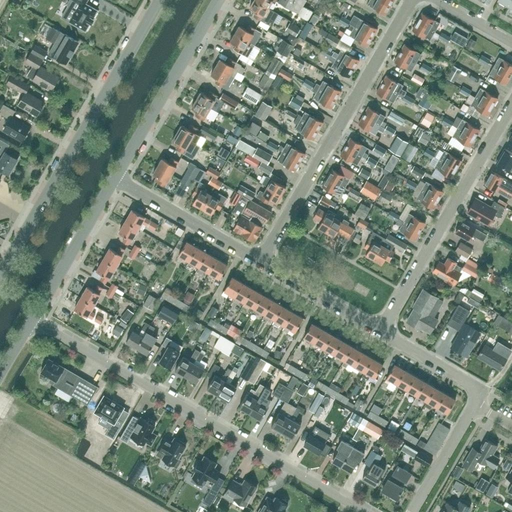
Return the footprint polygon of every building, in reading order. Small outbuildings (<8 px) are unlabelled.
[(86,4),(87,0),(70,0),(67,5),(76,10),(69,22),(78,27),(79,29),(82,31),(85,31),(86,31),(90,23),(91,24),(94,19),(93,18),(97,11),(98,10),(97,10),(86,4)] [(254,0),(250,8),(256,12),(254,17),(267,24),(268,22),(269,20),(274,22),(278,14),(274,11),(269,9),(254,0)] [(269,9),(274,1),(273,0),(254,0),(269,9)] [(298,14),(303,7),(291,0),(279,0),(278,2),(298,14)] [(385,15),(390,6),(379,0),(369,0),(367,5),(385,15)] [(349,13),(353,7),(344,1),(340,8),(349,13)] [(298,14),(298,15),(307,21),(312,12),(303,7),(298,14)] [(418,22),(435,32),(440,23),(423,13),(418,22)] [(313,15),(309,21),(315,24),(318,18),(313,15)] [(342,16),(338,22),(343,24),(346,19),(342,16)] [(372,38),(378,29),(359,18),(356,23),(353,21),(351,25),(372,38)] [(285,30),(296,37),(301,29),(290,22),(285,30)] [(430,41),(435,32),(418,22),(412,31),(430,41)] [(240,26),(235,34),(250,42),(254,45),(261,32),(257,30),(249,25),(246,29),(245,29),(240,26)] [(367,47),(372,38),(351,25),(349,29),(352,30),(349,36),(367,47)] [(77,41),(65,34),(52,26),(46,38),(58,45),(52,55),(67,64),(74,51),(72,50),(77,41)] [(340,39),(329,33),(321,28),(318,33),(326,37),(324,41),(336,47),(340,39)] [(455,32),(450,39),(462,47),(467,39),(455,32)] [(235,34),(230,41),(236,45),(237,45),(234,50),(241,54),(239,58),(251,65),(253,61),(261,49),(255,45),(254,45),(250,42),(235,34)] [(472,39),(466,48),(470,51),(476,42),(472,39)] [(278,52),(287,57),(294,46),(283,40),(280,45),(281,46),(278,52)] [(400,53),(416,63),(421,54),(405,44),(400,53)] [(32,53),(43,60),(47,52),(36,46),(32,53)] [(324,47),(320,53),(325,56),(328,50),(324,47)] [(296,48),(292,53),(298,57),(301,51),(296,48)] [(354,69),(360,60),(341,49),(338,54),(334,52),(332,56),(333,57),(354,69)] [(39,66),(43,60),(32,53),(26,63),(32,67),(27,76),(33,79),(51,90),(59,77),(39,66)] [(411,72),(416,63),(400,53),(394,62),(411,72)] [(216,67),(234,78),(238,72),(242,74),(245,69),(241,66),(242,65),(229,57),(226,62),(220,59),(216,67)] [(278,74),(281,68),(284,63),(274,57),(265,73),(275,79),(278,74)] [(304,65),(299,62),(291,57),(287,63),(301,71),(304,65)] [(349,78),(354,69),(333,57),(330,60),(334,62),(331,67),(349,78)] [(511,75),(511,73),(511,64),(499,57),(494,66),(511,75)] [(327,65),(320,61),(317,67),(324,71),(327,65)] [(454,82),(461,69),(454,65),(447,78),(454,82)] [(505,84),(511,75),(494,66),(489,74),(505,84)] [(227,90),(234,78),(216,67),(211,75),(218,78),(215,83),(227,90)] [(290,81),(293,75),(281,68),(278,74),(290,81)] [(268,91),(275,79),(265,73),(258,86),(268,91)] [(415,73),(412,79),(421,85),(425,79),(415,73)] [(23,94),(17,105),(37,116),(44,102),(27,92),(30,86),(11,75),(6,84),(23,94)] [(398,94),(402,96),(404,92),(401,90),(404,85),(387,76),(382,84),(398,94)] [(306,79),(302,84),(307,87),(310,81),(306,79)] [(336,100),(341,91),(323,81),(320,86),(316,83),(314,87),(336,100)] [(393,103),(398,94),(382,84),(377,93),(393,103)] [(248,86),(242,96),(257,104),(262,95),(248,86)] [(48,96),(50,91),(41,87),(39,92),(48,96)] [(331,109),(336,100),(314,87),(312,91),(316,93),(313,98),(331,109)] [(493,107),(498,98),(480,88),(475,97),(493,107)] [(201,92),(196,100),(211,109),(215,111),(217,112),(218,113),(224,103),(219,100),(217,98),(218,96),(210,91),(208,96),(207,95),(201,92)] [(427,109),(434,97),(425,92),(418,104),(427,109)] [(223,93),(219,100),(224,103),(235,110),(239,103),(223,93)] [(300,110),(304,103),(302,102),(295,98),(293,97),(289,103),(300,110)] [(488,116),(493,107),(475,97),(470,105),(488,116)] [(433,110),(438,102),(434,99),(429,108),(433,110)] [(442,110),(448,102),(444,99),(437,107),(442,110)] [(196,100),(192,108),(198,111),(198,112),(196,116),(204,121),(206,116),(207,116),(213,120),(218,113),(217,112),(215,111),(211,109),(196,100)] [(263,101),(255,114),(265,120),(272,107),(263,101)] [(12,117),(13,116),(16,111),(4,104),(3,105),(0,102),(0,109),(0,110),(0,113),(9,119),(3,130),(22,141),(30,128),(12,117)] [(460,109),(466,113),(470,107),(464,103),(460,109)] [(386,123),(383,121),(385,116),(369,107),(364,115),(380,125),(384,127),(386,123)] [(391,111),(388,117),(391,119),(401,125),(405,119),(394,113),(391,111)] [(318,131),(323,122),(305,112),(302,117),(298,115),(296,118),(318,131)] [(428,112),(421,123),(428,127),(435,116),(428,112)] [(380,125),(364,115),(359,124),(375,134),(378,129),(383,132),(384,131),(385,128),(384,127),(380,125)] [(313,140),(318,131),(296,118),(294,122),(298,125),(295,129),(313,140)] [(475,138),(480,129),(462,119),(457,128),(475,138)] [(253,121),(247,130),(256,135),(261,126),(253,121)] [(177,133),(196,144),(201,136),(197,133),(199,129),(191,125),(188,129),(182,125),(177,133)] [(199,131),(215,140),(218,134),(203,125),(199,131)] [(451,128),(447,134),(470,147),(475,138),(457,128),(452,125),(451,128)] [(257,136),(266,142),(269,136),(260,131),(257,136)] [(419,140),(426,144),(430,136),(423,132),(419,140)] [(196,144),(177,133),(172,141),(179,145),(177,149),(184,153),(186,149),(191,152),(196,144)] [(239,140),(229,134),(227,139),(236,145),(239,140)] [(345,147),(362,157),(366,159),(368,155),(365,153),(367,148),(351,138),(345,147)] [(397,138),(390,151),(401,157),(408,144),(397,138)] [(260,161),(262,162),(268,165),(273,156),(258,147),(256,149),(241,140),(237,147),(254,157),(260,160),(260,161)] [(300,162),(305,154),(287,143),(284,148),(280,145),(278,150),(282,152),(300,162)] [(376,144),(373,150),(383,156),(387,150),(376,144)] [(403,158),(406,160),(414,146),(410,144),(402,157),(403,158)] [(357,165),(362,157),(345,147),(340,155),(357,165)] [(224,148),(219,156),(226,160),(230,152),(224,148)] [(511,152),(505,148),(496,163),(511,172),(511,170),(511,152)] [(457,169),(462,160),(444,150),(439,159),(457,169)] [(17,159),(6,152),(2,159),(0,157),(0,180),(1,180),(0,179),(0,173),(2,170),(9,174),(17,159)] [(295,171),(300,162),(282,152),(277,160),(295,171)] [(254,157),(250,163),(256,167),(260,160),(254,157)] [(172,174),(179,162),(172,158),(169,162),(162,158),(158,166),(172,174)] [(451,178),(457,169),(439,159),(434,168),(451,178)] [(273,168),(268,165),(262,162),(258,168),(270,175),(273,168)] [(194,180),(200,168),(190,163),(188,167),(189,168),(182,180),(190,185),(194,180)] [(387,164),(384,168),(391,172),(393,167),(389,165),(387,164)] [(165,187),(172,174),(158,166),(153,174),(160,178),(157,182),(165,187)] [(209,166),(206,171),(206,172),(216,178),(220,172),(209,166)] [(411,172),(422,178),(425,172),(415,166),(411,172)] [(194,180),(200,183),(206,172),(206,171),(200,168),(194,180)] [(362,168),(358,175),(367,180),(371,173),(362,168)] [(327,178),(345,188),(350,179),(332,169),(327,178)] [(511,182),(504,178),(491,171),(484,184),(496,191),(499,186),(511,193),(511,182)] [(280,184),(282,179),(274,174),(271,179),(267,176),(262,184),(267,187),(281,195),(286,187),(280,184)] [(340,197),(345,188),(327,178),(322,187),(340,197)] [(183,198),(190,185),(182,180),(175,192),(183,198)] [(218,180),(215,187),(219,189),(223,183),(218,180)] [(367,180),(361,191),(375,199),(381,189),(377,187),(367,180)] [(390,192),(395,183),(389,180),(384,189),(390,192)] [(439,200),(444,191),(426,181),(421,190),(439,200)] [(243,195),(252,200),(256,193),(241,185),(237,192),(242,195),(243,195)] [(207,204),(212,195),(197,187),(193,194),(197,196),(193,203),(201,208),(204,202),(207,204)] [(277,203),(281,195),(267,187),(263,192),(260,190),(256,197),(268,204),(270,199),(277,203)] [(204,202),(201,208),(212,214),(216,208),(220,210),(225,202),(227,197),(215,190),(212,195),(207,204),(204,202)] [(434,209),(439,200),(421,190),(416,199),(434,209)] [(235,192),(229,203),(235,206),(241,195),(235,192)] [(379,199),(388,204),(392,197),(383,192),(379,199)] [(251,201),(252,200),(243,195),(242,195),(232,212),(241,217),(234,229),(255,241),(271,213),(251,201)] [(337,204),(332,201),(323,196),(319,202),(329,208),(330,205),(335,207),(337,204)] [(491,207),(476,198),(467,213),(488,225),(494,215),(499,218),(505,207),(494,201),(491,207)] [(326,232),(335,217),(337,214),(329,209),(326,213),(318,208),(313,218),(317,220),(321,222),(318,227),(326,232)] [(145,218),(145,217),(132,210),(126,221),(140,229),(143,224),(147,226),(150,221),(145,218)] [(420,231),(425,222),(408,213),(403,222),(420,231)] [(348,238),(354,228),(348,225),(349,222),(344,219),(342,222),(335,217),(326,232),(334,236),(337,232),(348,238)] [(397,222),(396,223),(401,226),(399,230),(415,240),(420,231),(403,222),(398,219),(397,222)] [(361,227),(365,229),(369,222),(365,220),(361,227)] [(137,234),(140,229),(126,221),(119,232),(126,236),(123,242),(128,245),(132,239),(133,240),(136,234),(137,234)] [(483,241),(487,236),(462,221),(456,233),(469,240),(472,235),(483,241)] [(155,231),(157,225),(152,222),(149,227),(155,231)] [(181,236),(184,230),(179,227),(175,233),(181,236)] [(382,245),(385,239),(373,232),(365,247),(369,250),(366,254),(374,259),(382,244),(382,245)] [(395,252),(392,250),(394,246),(404,252),(408,245),(389,234),(388,234),(385,239),(382,245),(382,244),(374,259),(382,264),(385,259),(389,262),(395,252)] [(189,261),(197,247),(187,241),(178,255),(189,261)] [(461,242),(456,251),(468,258),(473,249),(461,242)] [(132,251),(138,254),(141,248),(135,245),(132,251)] [(123,256),(122,255),(126,250),(119,246),(116,251),(110,248),(104,259),(118,268),(120,263),(120,262),(123,256)] [(199,267),(207,253),(197,247),(189,261),(187,264),(193,267),(195,265),(199,267)] [(134,259),(138,254),(132,251),(129,256),(134,259)] [(209,273),(217,259),(207,253),(199,267),(197,271),(202,274),(204,270),(209,273)] [(482,266),(468,259),(462,268),(456,264),(456,263),(448,258),(444,264),(439,261),(433,271),(441,276),(440,278),(454,286),(458,281),(471,275),(476,277),(482,266)] [(115,273),(118,268),(104,259),(97,271),(103,275),(100,280),(106,283),(109,278),(110,279),(114,272),(115,273)] [(219,279),(227,265),(217,259),(209,273),(219,279)] [(511,284),(499,277),(492,273),(488,280),(492,282),(492,283),(511,295),(511,284)] [(234,297),(242,283),(232,277),(224,291),(222,295),(227,298),(229,294),(234,297)] [(110,288),(116,292),(123,296),(124,293),(118,289),(119,287),(113,283),(110,288)] [(148,286),(140,283),(137,292),(144,295),(148,286)] [(244,303),(252,289),(242,283),(234,297),(235,297),(232,301),(238,304),(240,300),(244,303)] [(101,294),(100,294),(103,288),(97,285),(94,290),(88,286),(81,298),(95,306),(98,301),(97,301),(101,294)] [(161,297),(159,300),(164,303),(166,300),(167,300),(171,295),(170,294),(172,290),(167,287),(164,291),(161,297)] [(112,298),(116,292),(110,288),(106,294),(112,298)] [(460,291),(462,293),(465,294),(470,297),(480,303),(483,298),(466,288),(460,289),(459,291),(460,291)] [(254,308),(263,294),(252,289),(244,303),(242,306),(248,310),(250,306),(254,308)] [(439,298),(439,297),(424,289),(413,307),(415,308),(407,321),(422,330),(423,328),(430,333),(438,319),(434,317),(444,301),(439,298)] [(460,291),(454,301),(460,304),(465,294),(462,293),(460,291)] [(186,292),(181,301),(183,302),(189,305),(194,296),(186,292)] [(171,295),(167,300),(174,304),(177,298),(180,300),(182,296),(176,293),(174,297),(171,295)] [(143,305),(152,310),(159,299),(149,294),(143,305)] [(265,315),(273,300),(263,294),(254,308),(252,312),(259,315),(261,312),(264,314),(265,315)] [(468,302),(467,302),(478,308),(481,304),(480,303),(470,297),(468,302)] [(92,312),(95,306),(81,298),(75,309),(92,319),(95,314),(92,312)] [(177,298),(174,304),(176,306),(180,308),(183,302),(181,301),(180,300),(177,298)] [(275,320),(283,306),(273,300),(265,315),(264,314),(262,318),(267,321),(270,317),(274,320),(275,320)] [(183,302),(180,308),(186,311),(190,306),(189,305),(183,302)] [(180,312),(164,303),(157,315),(173,324),(180,312)] [(459,304),(447,324),(458,330),(470,311),(459,304)] [(107,306),(104,312),(114,318),(117,312),(107,306)] [(213,318),(219,309),(213,306),(208,315),(213,318)] [(285,326),(293,312),(283,306),(275,320),(274,320),(272,324),(278,327),(281,324),(285,326)] [(197,308),(194,314),(200,317),(203,312),(197,308)] [(133,314),(127,309),(120,318),(126,323),(133,314)] [(295,332),(303,318),(293,312),(285,326),(283,329),(288,333),(290,329),(295,332)] [(104,318),(103,318),(98,315),(95,320),(100,324),(104,318)] [(211,318),(208,324),(213,327),(216,321),(211,318)] [(216,321),(213,327),(215,328),(219,331),(223,325),(219,323),(216,321)] [(137,348),(150,325),(146,322),(139,334),(133,330),(126,342),(137,348)] [(223,325),(219,331),(226,335),(227,334),(227,333),(231,326),(226,322),(224,326),(223,325)] [(314,343),(322,329),(312,323),(304,337),(314,343)] [(467,356),(474,345),(471,343),(478,330),(465,323),(451,347),(467,356)] [(117,325),(113,333),(119,336),(123,329),(117,325)] [(150,325),(137,348),(148,354),(157,338),(151,334),(155,328),(150,325)] [(227,333),(227,334),(237,340),(238,338),(240,335),(242,332),(231,326),(227,333)] [(324,349),(332,335),(322,329),(314,343),(312,347),(317,350),(320,346),(324,349)] [(225,337),(221,335),(213,330),(211,334),(219,338),(214,346),(223,352),(230,340),(225,337)] [(334,355),(342,341),(332,335),(324,349),(322,352),(328,356),(330,352),(334,355)] [(167,336),(162,344),(168,347),(169,346),(172,340),(167,336)] [(244,338),(241,343),(246,346),(247,347),(250,341),(244,338)] [(257,345),(253,351),(257,352),(260,354),(263,348),(270,352),(275,343),(267,339),(262,348),(257,345)] [(236,344),(235,343),(230,340),(223,352),(229,356),(236,344)] [(250,341),(247,347),(253,351),(257,345),(250,341)] [(340,358),(344,361),(353,347),(342,341),(334,355),(340,358)] [(500,370),(511,352),(504,348),(505,346),(497,341),(492,349),(485,344),(478,357),(500,370)] [(180,352),(169,346),(168,347),(160,361),(161,362),(160,364),(165,367),(166,365),(171,368),(180,352)] [(355,367),(363,352),(353,347),(344,361),(354,366),(355,367)] [(263,348),(260,354),(266,358),(270,352),(263,348)] [(186,376),(200,352),(196,349),(190,360),(184,356),(176,370),(186,376)] [(202,359),(205,354),(200,352),(186,376),(197,383),(205,368),(208,363),(202,359)] [(365,373),(373,358),(363,352),(355,367),(354,366),(352,370),(357,373),(360,370),(364,372),(365,373)] [(261,358),(253,354),(241,376),(248,380),(261,358)] [(254,384),(267,362),(261,358),(248,380),(254,384)] [(375,378),(383,364),(373,358),(365,373),(364,372),(362,376),(368,380),(370,376),(375,378)] [(49,359),(41,372),(51,378),(50,380),(50,382),(51,383),(53,384),(72,395),(70,400),(76,404),(79,400),(87,405),(88,404),(98,387),(65,368),(49,359)] [(290,364),(287,370),(293,374),(297,368),(290,364)] [(397,384),(405,370),(395,364),(386,378),(387,378),(385,382),(389,384),(391,381),(397,384)] [(213,379),(207,388),(218,395),(232,370),(228,368),(222,378),(216,375),(215,374),(213,379)] [(297,368),(293,374),(296,376),(299,377),(303,371),(300,370),(297,368)] [(237,387),(231,383),(237,372),(232,370),(218,395),(229,401),(237,387)] [(407,390),(415,376),(405,370),(397,384),(407,390)] [(303,371),(299,377),(305,381),(309,375),(303,371)] [(297,407),(296,407),(288,402),(295,391),(293,389),(299,379),(293,376),(287,386),(287,387),(280,399),(285,401),(279,412),(279,411),(271,425),(282,432),(297,407)] [(417,396),(425,382),(415,376),(407,390),(417,396)] [(312,378),(308,385),(314,388),(318,381),(312,378)] [(287,387),(287,386),(279,382),(272,394),(280,399),(287,387)] [(303,382),(300,387),(306,391),(309,386),(303,382)] [(425,382),(417,396),(418,396),(423,399),(427,402),(435,388),(425,382)] [(250,413),(266,387),(260,383),(256,391),(251,388),(248,393),(247,393),(239,407),(250,413)] [(324,383),(320,389),(326,393),(327,393),(330,387),(324,383)] [(269,406),(268,405),(271,400),(267,397),(271,390),(266,387),(250,413),(261,420),(269,406)] [(330,387),(327,393),(333,397),(337,391),(330,387)] [(437,408),(446,394),(435,388),(427,402),(424,406),(430,409),(432,405),(437,408)] [(337,391),(333,397),(336,399),(340,400),(343,395),(340,393),(337,391)] [(314,414),(325,395),(319,392),(309,410),(314,414)] [(448,414),(456,399),(446,394),(437,408),(435,410),(441,414),(443,411),(448,414)] [(343,395),(340,400),(346,404),(348,401),(350,398),(343,395)] [(107,398),(97,414),(106,419),(102,425),(112,431),(109,436),(114,439),(129,414),(124,411),(125,409),(107,398)] [(353,407),(359,411),(364,401),(358,398),(355,404),(353,407)] [(295,420),(300,412),(303,413),(305,409),(297,405),(296,407),(297,407),(282,432),(293,438),(301,424),(295,420)] [(338,405),(333,414),(345,421),(351,412),(338,405)] [(363,430),(368,421),(353,411),(347,421),(363,430)] [(370,411),(367,416),(373,420),(377,414),(370,411)] [(377,414),(373,420),(376,422),(379,423),(383,418),(380,416),(377,414)] [(133,416),(120,438),(127,443),(131,437),(144,445),(146,441),(151,444),(156,435),(151,432),(155,425),(154,425),(153,422),(150,420),(148,421),(141,417),(140,420),(133,416)] [(383,418),(379,423),(386,427),(389,421),(383,418)] [(368,421),(363,430),(378,439),(383,429),(368,421)] [(424,448),(435,455),(450,429),(439,422),(426,444),(424,448)] [(316,426),(305,444),(325,457),(331,446),(326,443),(331,435),(316,426)] [(401,428),(397,434),(403,437),(407,432),(401,428)] [(407,432),(403,437),(406,439),(410,441),(413,435),(410,433),(409,433),(407,432)] [(413,435),(410,441),(416,444),(419,439),(413,435)] [(179,441),(179,442),(174,439),(172,443),(166,439),(156,455),(177,468),(181,460),(178,459),(186,446),(185,445),(185,444),(179,441)] [(494,469),(500,458),(493,454),(498,446),(485,439),(477,454),(471,451),(463,465),(472,470),(479,460),(494,469)] [(332,461),(342,466),(353,446),(342,440),(337,448),(340,449),(332,461)] [(365,453),(359,449),(353,446),(342,466),(351,472),(358,459),(360,461),(365,453)] [(382,476),(381,475),(386,467),(378,462),(382,456),(377,453),(373,450),(372,450),(365,463),(370,466),(368,468),(362,478),(376,486),(382,476)] [(428,466),(433,458),(419,450),(414,458),(428,466)] [(195,472),(192,477),(211,488),(220,473),(214,469),(217,464),(205,457),(201,462),(199,460),(193,471),(195,472)] [(511,459),(510,458),(507,459),(503,466),(503,469),(506,470),(509,469),(510,470),(507,477),(511,480),(511,483),(508,491),(511,493),(511,459)] [(139,460),(134,469),(141,473),(146,465),(147,464),(139,460)] [(151,483),(146,465),(141,473),(139,476),(151,483)] [(463,469),(457,466),(452,474),(458,478),(463,469)] [(154,467),(150,476),(159,480),(163,471),(154,467)] [(406,482),(410,474),(397,467),(390,479),(389,478),(382,490),(398,499),(401,493),(400,492),(403,488),(399,486),(402,480),(406,482)] [(245,480),(242,485),(233,480),(224,496),(232,502),(234,499),(246,506),(257,487),(245,480)] [(503,496),(505,487),(498,485),(495,494),(503,496)] [(211,488),(204,501),(211,505),(218,492),(211,488)] [(282,499),(281,501),(276,498),(274,501),(267,497),(258,511),(283,511),(284,511),(288,505),(287,504),(288,502),(282,499)] [(467,511),(470,508),(460,502),(456,508),(447,503),(441,511),(467,511)]
